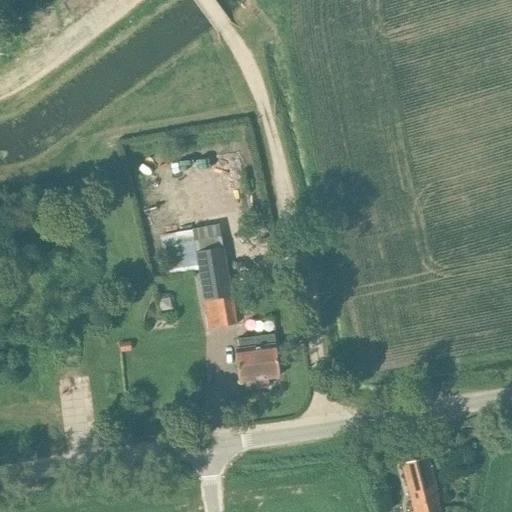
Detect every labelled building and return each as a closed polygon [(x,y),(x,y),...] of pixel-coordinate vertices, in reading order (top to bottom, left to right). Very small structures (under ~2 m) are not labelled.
[(205,181),(202,161),(180,164),(183,184),(205,181)] [(166,256),(168,274),(200,269),(204,297),(213,296),(217,325),(235,322),(224,236),(200,241),(169,246),(170,256),(166,256)] [(235,352),(237,362),(239,382),(254,380),(255,389),(268,387),(267,378),(279,376),(276,356),(275,346),(272,347),(270,333),(236,337),(238,351),(235,352)] [(130,341),(119,343),(120,352),(131,351),(130,341)] [(402,463),(407,483),(413,511),(440,511),(427,457),(402,463)]
